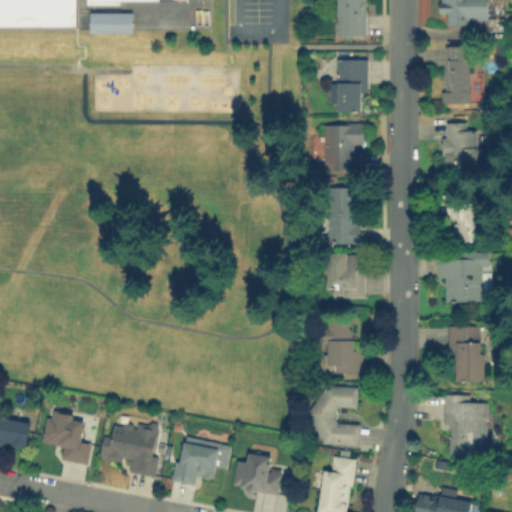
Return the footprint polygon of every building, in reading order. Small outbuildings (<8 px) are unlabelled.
[(0,0),(119,0),(119,2),(87,2),(87,0),(76,0),(76,24),(0,24),(0,0)] [(364,34),(363,0),(336,0),(336,34),(364,34)] [(485,22),(485,0),(438,0),(438,13),(446,13),(446,22),(485,22)] [(90,10),(132,10),(132,30),(90,31),(90,10)] [(443,102),(468,102),(468,43),(443,43),(443,102)] [(365,109),(364,57),(335,57),(335,109),(365,109)] [(465,120),(442,120),(442,168),(475,167),(474,128),(465,128),(465,120)] [(322,121),(322,168),(362,168),(362,121),(322,121)] [(361,222),(353,222),(353,192),(327,192),(327,242),(361,242),(361,222)] [(449,194),(449,240),(479,240),(479,194),(449,194)] [(485,299),(483,249),(436,251),(437,277),(443,277),(444,300),(485,299)] [(326,294),(361,294),(361,251),(327,251),(326,294)] [(360,371),(360,346),(350,346),(350,319),(320,319),(320,340),(327,340),(327,371),(360,371)] [(481,379),(480,323),(450,323),(451,379),(481,379)] [(355,406),(356,384),(315,382),(312,441),(357,443),(358,422),(335,421),(335,405),(355,406)] [(445,450),(485,450),(484,400),(468,401),(468,391),(444,392),(445,450)] [(74,411),(45,408),(40,442),(62,444),(60,458),(87,461),(90,441),(80,439),(83,419),(73,417),(74,411)] [(0,443),(25,447),(29,419),(0,414),(0,443)] [(153,473),(157,423),(113,419),(112,434),(101,433),(99,455),(129,458),(127,471),(153,473)] [(230,442),(179,433),(170,479),(195,483),(197,474),(212,477),(214,466),(225,468),(230,442)] [(235,458),(230,486),(276,493),(280,467),(268,466),(270,453),(247,450),(245,459),(235,458)] [(322,511),(346,511),(354,456),(333,453),(331,466),(321,465),(315,511),(322,511)] [(416,490),(411,511),(467,511),(469,499),(416,490)]
